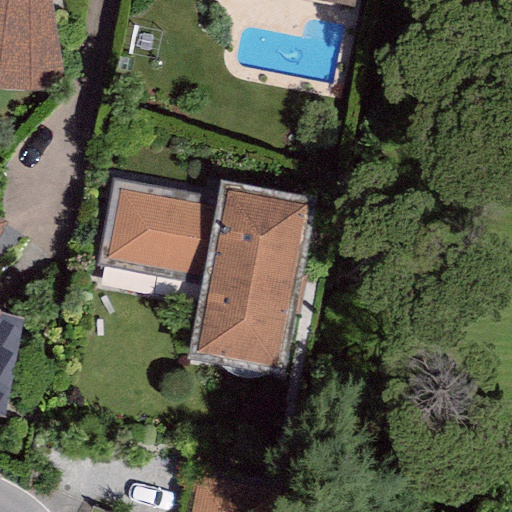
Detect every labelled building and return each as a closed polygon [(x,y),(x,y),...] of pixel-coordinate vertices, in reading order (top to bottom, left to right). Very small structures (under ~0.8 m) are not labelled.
[(0,0),(0,95),(6,97),(42,97),(65,95),(49,1),(42,3),(31,4),(20,4),(16,0),(0,0)] [(279,0),(279,1),(353,16),(356,0),(279,0)] [(217,204),(111,184),(94,270),(200,291),(185,367),(279,385),(313,208),(219,190),(217,204)] [(0,238),(5,230),(0,226),(0,422),(4,424),(21,327),(10,324),(0,322),(0,238)] [(204,473),(196,511),(277,511),(282,488),(204,473)]
